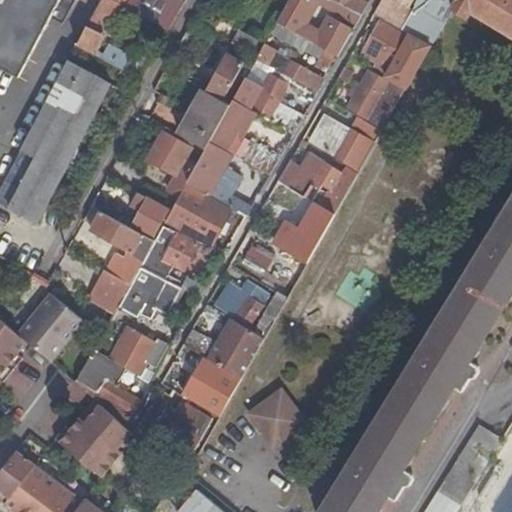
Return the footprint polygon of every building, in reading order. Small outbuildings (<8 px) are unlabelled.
[(63,24),(75,0),(0,0),(0,67),(19,78),(37,45),(31,42),(33,36),(39,40),(51,18),(63,24)] [(99,46),(121,4),(113,0),(101,0),(77,46),(141,83),(151,65),(132,54),(127,62),(99,46)] [(113,0),(121,4),(168,30),(183,5),(174,0),(113,0)] [(304,50),(310,39),(294,30),(297,24),(310,0),(292,0),(273,33),(304,51),(304,50)] [(398,482),(405,470),(455,389),(462,393),(471,379),(463,374),(470,363),(511,294),(511,0),(456,0),(456,1),(453,7),(470,18),(474,12),(511,34),(511,202),(322,511),(379,511),(389,496),(397,500),(406,486),(398,482)] [(328,0),(330,1),(326,8),(358,22),(370,3),(365,0),(328,0)] [(385,78),(406,90),(411,80),(453,7),(456,1),(453,0),(444,0),(437,13),(416,1),(411,10),(408,8),(412,0),(395,0),(395,1),(393,0),(381,0),(373,15),(412,37),(410,40),(380,24),(376,31),(371,28),(364,40),(369,44),(363,56),(377,64),(389,71),(387,74),(385,78)] [(326,48),(320,59),(316,67),(325,72),(335,53),(336,53),(351,25),(330,15),(321,33),(316,42),(326,48)] [(210,44),(215,36),(213,35),(191,23),(185,35),(209,48),(210,44)] [(219,24),(213,35),(215,36),(225,41),(231,30),(219,24)] [(310,39),(316,42),(321,33),(312,28),(310,32),(297,24),(294,30),(310,39)] [(259,42),(239,31),(233,41),(254,52),(259,42)] [(210,44),(253,67),(253,66),(256,61),(257,59),(225,41),(215,36),(210,44)] [(304,50),(320,59),(326,48),(316,42),(310,39),(304,50)] [(272,51),(264,46),(257,59),(256,61),(264,65),(272,51)] [(280,48),(277,54),(286,58),(288,53),(280,48)] [(288,53),(286,58),(293,62),(298,54),(290,49),(288,53)] [(272,51),(264,65),(314,92),(322,78),(293,62),(286,58),(277,54),(272,51)] [(232,85),(236,78),(241,69),(245,71),(248,66),(228,55),(207,91),(232,105),(234,100),(240,89),(232,85)] [(112,85),(69,62),(0,190),(0,204),(37,224),(112,85)] [(387,74),(389,71),(377,64),(376,67),(387,74)] [(289,84),(253,66),(253,67),(244,83),(240,89),(234,100),(258,113),(294,134),(304,117),(279,103),(289,84)] [(346,83),(352,72),(343,67),(337,78),(346,83)] [(361,88),(355,99),(350,108),(384,127),(404,93),(369,74),(361,88)] [(244,83),(236,78),(232,85),(240,89),(244,83)] [(420,84),(411,80),(406,90),(404,93),(384,127),(381,134),(335,215),(287,299),(242,379),(234,392),(221,416),(188,473),(198,480),(420,84)] [(348,95),(355,99),(361,88),(354,84),(348,95)] [(186,123),(179,136),(194,144),(206,150),(211,142),(232,105),(207,91),(204,89),(185,123),(186,123)] [(211,142),(230,153),(250,117),(254,119),(258,113),(234,100),(232,105),(211,142)] [(234,155),(254,119),(250,117),(230,153),(233,154),(234,155)] [(311,154),(302,171),(289,163),(278,182),(305,198),(317,178),(330,185),(319,206),(335,215),(381,134),(356,119),(347,134),(321,118),(307,143),(329,156),(326,162),(311,154)] [(192,148),(194,144),(179,136),(166,128),(163,132),(177,140),(192,148)] [(177,140),(163,132),(147,160),(176,176),(168,191),(180,198),(188,183),(198,165),(186,158),(189,153),(201,159),(206,150),(194,144),(192,148),(177,140)] [(220,177),(222,173),(233,154),(230,153),(211,142),(206,150),(201,159),(198,165),(188,183),(246,215),(251,208),(215,187),(220,177)] [(186,158),(198,165),(201,159),(189,153),(186,158)] [(168,202),(175,206),(178,201),(145,182),(122,223),(148,237),(168,202)] [(232,211),(188,187),(170,220),(213,244),(232,211)] [(168,202),(148,237),(155,242),(164,225),(175,206),(168,202)] [(118,255),(108,272),(122,280),(131,285),(142,266),(155,242),(148,237),(122,223),(101,212),(91,232),(132,254),(129,261),(118,255)] [(199,244),(164,225),(155,242),(142,266),(162,278),(171,264),(185,271),(199,244)] [(254,242),(242,264),(264,277),(277,255),(254,242)] [(162,278),(142,266),(131,285),(119,306),(144,320),(146,316),(151,319),(157,309),(167,315),(182,289),(181,288),(162,278)] [(106,308),(122,280),(108,272),(106,271),(102,269),(99,273),(103,275),(90,299),(106,308)] [(206,289),(186,279),(181,288),(182,289),(199,299),(206,289)] [(122,280),(106,308),(115,313),(119,306),(131,285),(122,280)] [(223,368),(242,379),(287,299),(277,293),(274,298),(248,281),(242,290),(230,284),(215,308),(231,319),(218,343),(194,329),(186,344),(211,359),(211,358),(225,365),(223,368)] [(18,334),(39,352),(51,361),(84,323),(51,294),(18,334)] [(106,308),(90,299),(86,305),(112,320),(115,313),(106,308)] [(18,355),(28,344),(0,321),(0,360),(14,371),(24,359),(18,355)] [(170,351),(131,329),(120,348),(114,358),(143,374),(148,365),(159,371),(170,351)] [(85,367),(116,386),(124,369),(94,351),(85,367)] [(0,380),(4,383),(14,371),(0,360),(0,380)] [(478,368),(470,363),(463,374),(471,379),(478,368)] [(242,379),(223,368),(222,367),(218,374),(202,365),(185,394),(216,413),(230,390),(234,392),(242,379)] [(154,409),(151,407),(127,393),(130,389),(119,383),(126,370),(124,369),(116,386),(85,367),(77,382),(98,399),(103,403),(138,431),(139,430),(149,438),(157,429),(181,448),(187,453),(212,421),(205,415),(198,424),(186,415),(173,430),(161,420),(169,404),(159,398),(154,409)] [(230,390),(216,413),(221,416),(234,392),(230,390)] [(304,421),(282,393),(252,415),(274,444),(304,421)] [(88,421),(103,403),(98,399),(82,417),(88,421)] [(140,434),(103,403),(88,421),(82,417),(80,420),(122,455),(140,434)] [(193,406),(186,415),(198,424),(205,415),(193,406)] [(122,455),(80,420),(73,429),(67,425),(57,438),(104,476),(122,455)] [(428,511),(458,511),(503,441),(481,428),(428,511)] [(181,448),(157,429),(149,438),(172,458),(181,448)] [(0,474),(0,491),(10,499),(36,466),(17,452),(0,474)] [(40,511),(61,485),(36,466),(10,499),(5,505),(13,511),(40,511)] [(413,475),(405,470),(398,482),(406,486),(413,475)] [(78,511),(85,503),(61,485),(40,511),(78,511)] [(0,501),(5,505),(10,499),(0,491),(0,501)] [(102,511),(87,501),(85,503),(78,511),(102,511)]
